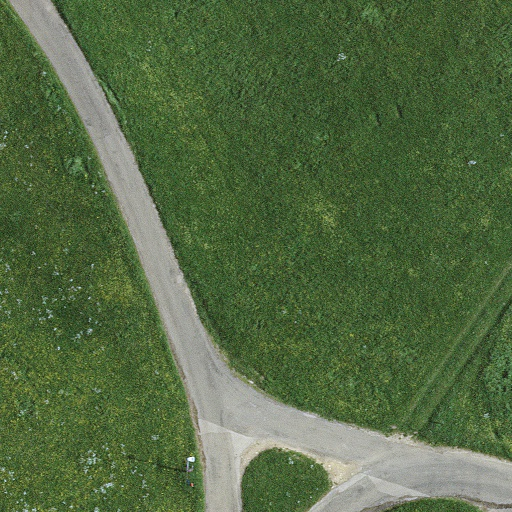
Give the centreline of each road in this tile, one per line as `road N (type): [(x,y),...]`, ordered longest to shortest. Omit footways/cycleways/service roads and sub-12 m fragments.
road 1 (unclassified): [(28,0),(64,47),(103,125),(222,408)]
road 2 (unclassified): [(431,470),(222,408)]
